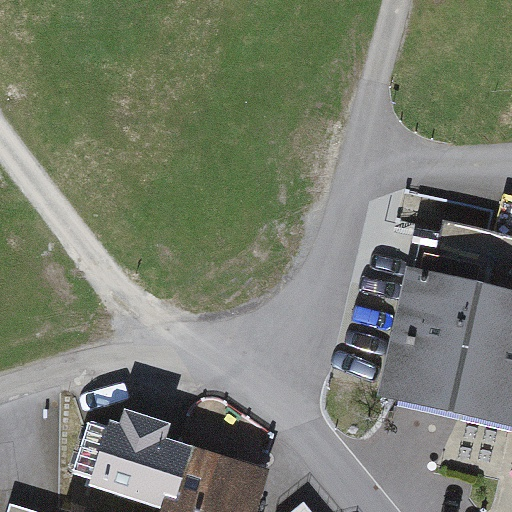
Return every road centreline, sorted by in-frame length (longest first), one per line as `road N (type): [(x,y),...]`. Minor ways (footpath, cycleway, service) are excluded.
road 1 (residential): [(308,396),(315,311),(384,65)]
road 2 (residential): [(308,396),(180,366),(130,367),(0,406)]
road 3 (track): [(180,366),(0,137)]
road 4 (residential): [(381,511),(308,396)]
